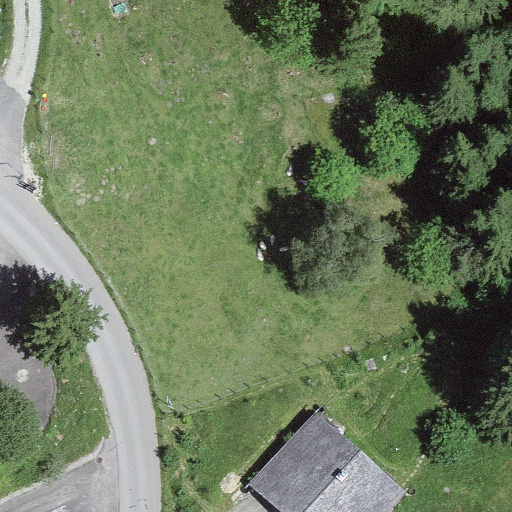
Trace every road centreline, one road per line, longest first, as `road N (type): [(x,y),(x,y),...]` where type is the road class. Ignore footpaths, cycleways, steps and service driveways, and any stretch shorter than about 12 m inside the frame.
road 1 (unclassified): [(140,511),(126,390),(88,294),(45,239),(0,200)]
road 2 (track): [(0,116),(18,68),(26,0)]
